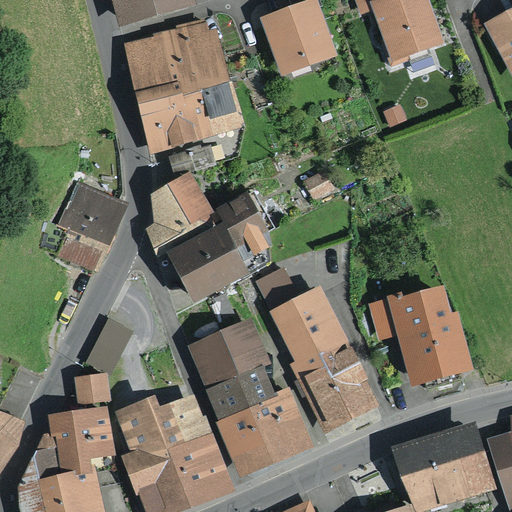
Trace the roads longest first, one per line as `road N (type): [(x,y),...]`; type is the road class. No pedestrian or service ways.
road 1 (tertiary): [(99,0),(133,142),(135,211),(13,466),(6,511)]
road 2 (residential): [(511,401),(389,437),(227,511)]
road 3 (unknown): [(389,437),(340,312)]
